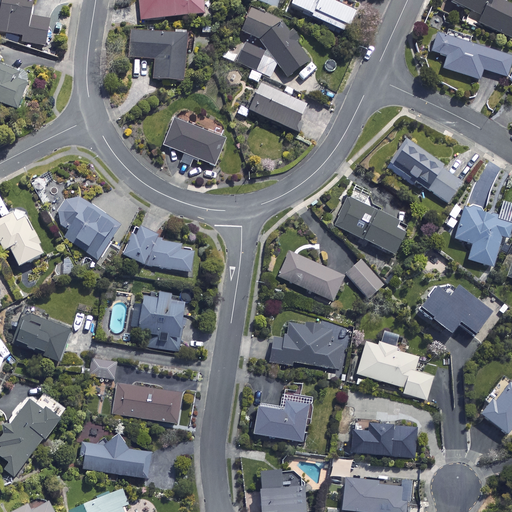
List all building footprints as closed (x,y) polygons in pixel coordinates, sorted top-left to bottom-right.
[(32,17),(35,0),(0,0),(0,32),(23,37),(22,43),(45,47),(50,21),(32,17)] [(138,0),(140,21),(204,16),(202,0),(138,0)] [(281,0),(259,0),(258,2),(277,10),(281,0)] [(354,14),(322,0),(293,0),(290,7),(311,16),(310,19),(345,35),(354,14)] [(449,0),(448,2),(481,17),(478,24),(511,39),(511,37),(511,7),(495,0),(449,0)] [(236,65),(251,71),(248,79),(258,84),(261,76),(271,81),(277,69),(285,80),(309,61),(280,25),(250,11),(241,32),(259,41),(266,50),(264,54),(245,45),(236,65)] [(186,36),(130,32),(129,58),(154,60),(153,80),(183,82),(186,36)] [(511,61),(511,58),(436,34),(431,52),(446,57),(442,69),(479,81),(482,70),(507,78),(511,61)] [(0,103),(17,111),(27,87),(25,87),(34,64),(12,54),(7,65),(0,62),(0,103)] [(305,105),(260,85),(248,112),(293,132),(305,105)] [(224,140),(174,120),(164,147),(214,166),(224,140)] [(445,167),(404,141),(390,165),(417,182),(416,184),(447,204),(461,182),(442,171),(445,167)] [(397,223),(348,198),(334,226),(393,256),(404,235),(393,230),(397,223)] [(128,230),(84,203),(77,199),(71,200),(66,202),(60,208),(58,216),(59,222),(62,227),(69,231),(64,240),(99,262),(113,239),(119,243),(128,230)] [(511,223),(511,221),(464,207),(453,240),(472,246),(467,260),(492,268),(502,237),(507,238),(511,223)] [(44,255),(21,211),(0,221),(0,243),(4,252),(10,249),(19,268),(44,255)] [(121,259),(146,267),(186,273),(195,248),(133,226),(121,259)] [(343,277),(289,254),(279,278),(332,302),(343,277)] [(383,286),(360,261),(345,275),(368,300),(383,286)] [(489,315),(454,289),(443,303),(429,293),(415,311),(449,336),(458,324),(474,336),(489,315)] [(171,296),(159,294),(158,298),(143,295),(137,333),(147,334),(145,348),(178,352),(184,308),(170,306),(171,296)] [(70,330),(25,314),(14,343),(43,353),(42,356),(58,362),(70,330)] [(334,329),(287,322),(285,341),(273,339),(269,363),(290,366),(290,363),(339,370),(342,346),(332,344),(334,329)] [(399,336),(382,331),(378,346),(365,343),(356,375),(404,389),(402,394),(426,401),(433,377),(414,372),(418,358),(394,351),(399,336)] [(116,358),(92,356),(90,378),(114,380),(116,358)] [(511,386),(502,378),(483,401),(487,405),(479,415),(507,437),(511,430),(511,386)] [(181,394),(117,385),(113,415),(176,424),(181,394)] [(313,398),(284,395),(281,411),(257,406),(252,435),(301,444),(304,431),(307,431),(313,398)] [(42,411),(30,401),(0,439),(0,443),(2,446),(0,448),(0,456),(9,463),(4,470),(14,477),(59,420),(44,408),(42,411)] [(416,426),(352,422),(350,454),(414,458),(416,426)] [(124,450),(122,437),(108,440),(104,447),(82,444),(80,457),(84,458),(83,470),(153,480),(156,454),(124,450)] [(297,473),(258,474),(259,511),(303,511),(303,488),(298,488),(297,473)] [(417,484),(344,479),(342,511),(347,511),(405,511),(406,508),(416,509),(417,484)] [(131,511),(122,490),(68,511),(131,511)] [(54,511),(50,502),(33,511),(30,505),(15,511),(54,511)]
